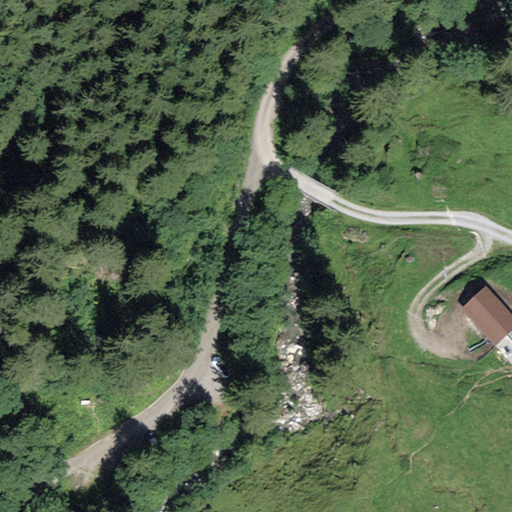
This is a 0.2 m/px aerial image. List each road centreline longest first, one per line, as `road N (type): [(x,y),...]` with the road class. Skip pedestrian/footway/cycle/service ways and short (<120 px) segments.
road 1 (unclassified): [(67,471),(193,378),(212,336),(279,78),(352,0)]
road 2 (track): [(499,235),(433,283),(415,312),(426,344),(472,344)]
road 3 (track): [(418,329),(411,353),(418,385),(454,433),(477,452),(511,452)]
road 4 (track): [(511,238),(468,219),(373,217),(340,205)]
